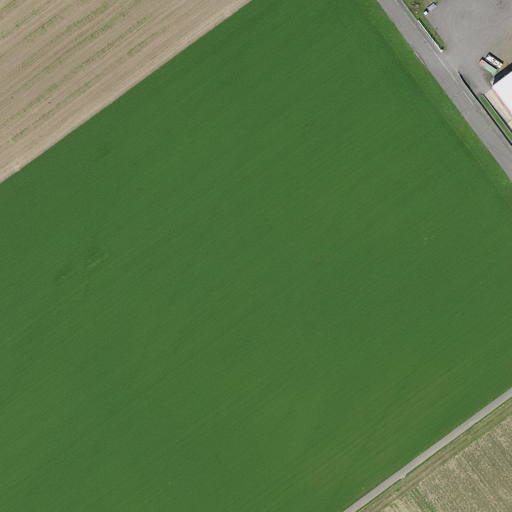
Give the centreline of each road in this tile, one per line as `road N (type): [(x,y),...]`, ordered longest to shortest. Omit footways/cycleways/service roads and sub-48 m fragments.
road 1 (unclassified): [(386,0),(511,168)]
road 2 (unclassified): [(511,392),(349,511)]
